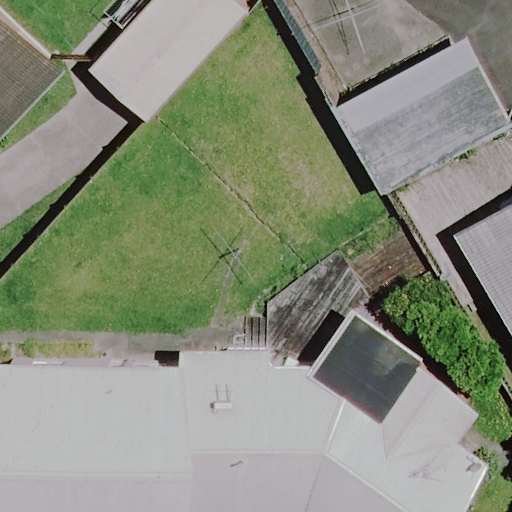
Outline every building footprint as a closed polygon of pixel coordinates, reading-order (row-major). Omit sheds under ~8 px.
[(254,16),(237,0),(156,0),(91,68),(149,125),(254,16)] [(0,146),(70,70),(0,6),(0,146)] [(511,126),(511,113),(472,37),(338,108),(383,194),(511,126)] [(511,198),(458,229),(511,323),(511,198)] [(413,348),(357,308),(316,366),(1,355),(0,373),(0,511),(466,511),(499,467),(455,435),(482,397),(413,348)]
